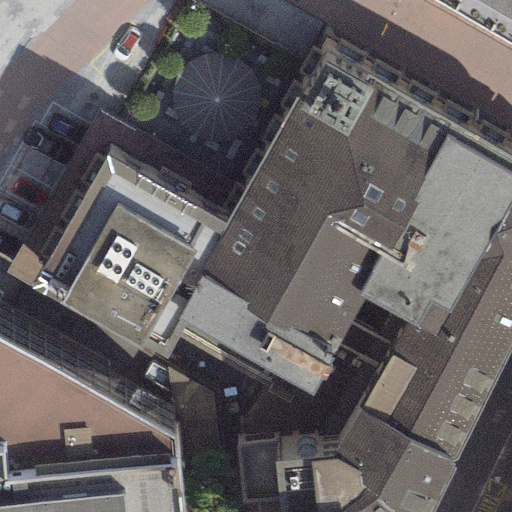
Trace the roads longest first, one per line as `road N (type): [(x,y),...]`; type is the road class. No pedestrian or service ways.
road 1 (unclassified): [(353,0),(511,81)]
road 2 (residential): [(0,112),(106,0)]
road 3 (residential): [(511,404),(455,511)]
